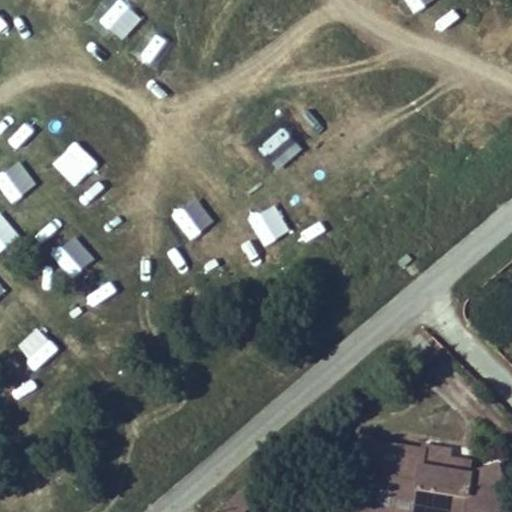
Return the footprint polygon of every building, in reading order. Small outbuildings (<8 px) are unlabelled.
[(412,510),(425,511),(475,511),(485,509),(486,511),(502,511),(510,509),(495,464),(468,474),(445,471),(418,467),(421,451),(361,442),(356,476),(415,485),(412,510)] [(422,444),(421,451),(418,467),(445,471),(446,461),(448,447),(422,444)] [(445,471),(468,474),(469,464),(446,461),(445,471)] [(227,505),(234,511),(246,511),(276,486),(264,473),(227,505)] [(357,511),(411,511),(412,510),(415,485),(356,476),(351,511),(357,511)]
